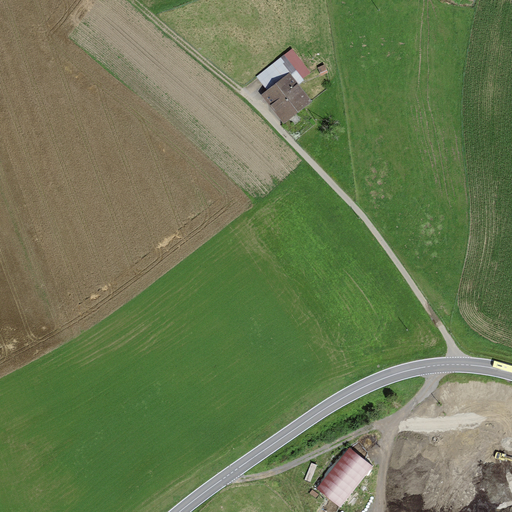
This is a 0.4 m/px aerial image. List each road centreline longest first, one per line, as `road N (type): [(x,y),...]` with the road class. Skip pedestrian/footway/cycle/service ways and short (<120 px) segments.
road 1 (tertiary): [(511,372),(441,364),(380,379),(320,411),(179,511)]
road 2 (track): [(133,0),(240,89)]
